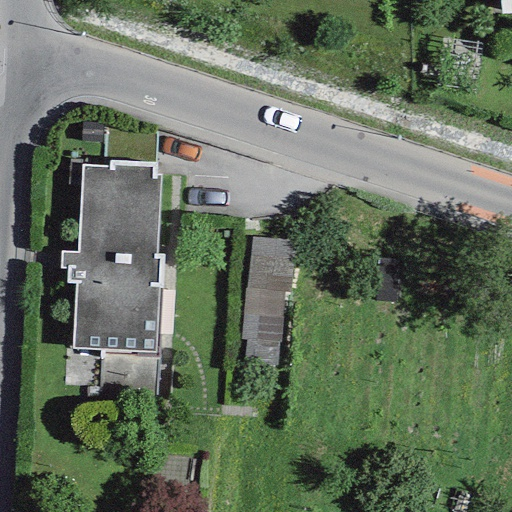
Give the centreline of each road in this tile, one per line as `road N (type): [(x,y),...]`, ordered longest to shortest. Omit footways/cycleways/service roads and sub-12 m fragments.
road 1 (residential): [(9,51),(511,217)]
road 2 (residential): [(0,184),(9,51)]
